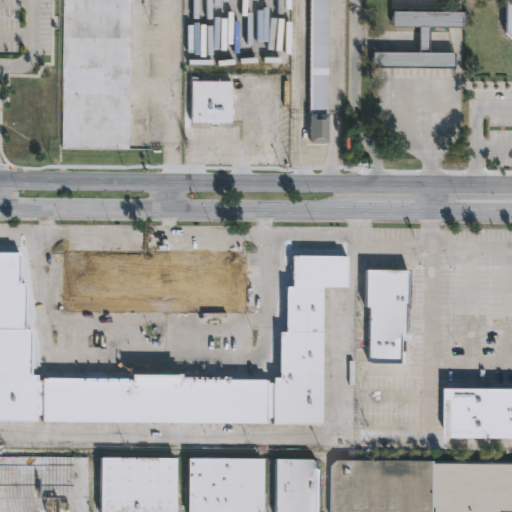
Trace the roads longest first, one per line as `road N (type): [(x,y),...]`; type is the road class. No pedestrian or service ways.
road 1 (secondary): [(433,186),(0,179)]
road 2 (secondary): [(0,209),(433,214)]
